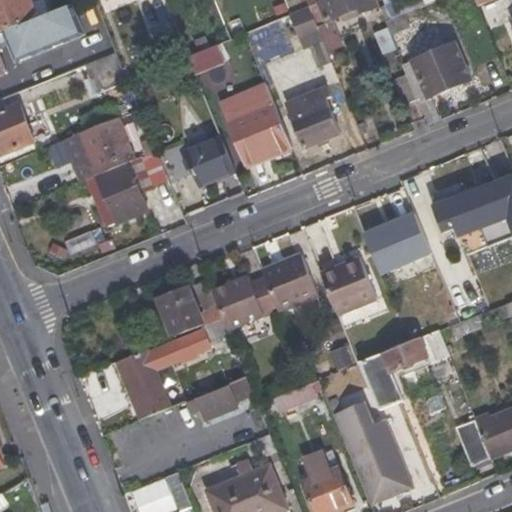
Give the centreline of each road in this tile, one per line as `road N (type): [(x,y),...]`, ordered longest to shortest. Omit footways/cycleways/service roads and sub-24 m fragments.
road 1 (residential): [(15,321),(511,113)]
road 2 (tertiary): [(15,321),(93,511)]
